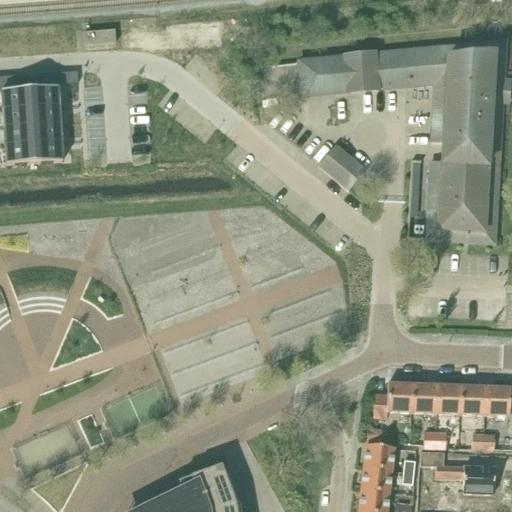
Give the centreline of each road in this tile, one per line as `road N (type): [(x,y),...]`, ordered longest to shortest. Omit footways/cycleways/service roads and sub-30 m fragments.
road 1 (residential): [(386,356),(380,247),(174,77),(112,60),(0,68)]
road 2 (unclassified): [(95,511),(119,479),(293,397),(315,395)]
road 3 (unclassified): [(386,356),(511,358)]
road 4 (residential): [(335,511),(339,454),(315,395)]
